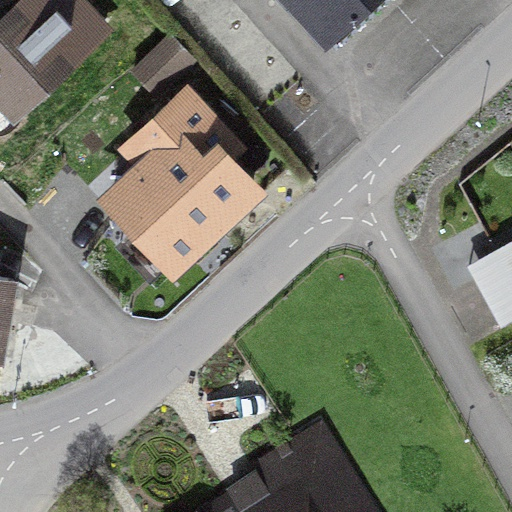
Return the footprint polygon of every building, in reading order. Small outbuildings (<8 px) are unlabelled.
[(298,0),(333,37),(372,0),(298,0)] [(0,103),(13,117),(64,69),(14,16),(0,28),(0,103)] [(160,95),(193,61),(170,38),(137,72),(160,95)] [(180,212),(234,155),(181,105),(127,162),(180,212)] [(499,322),(511,314),(511,234),(466,260),(499,322)] [(320,511),(303,485),(259,511),(320,511)]
